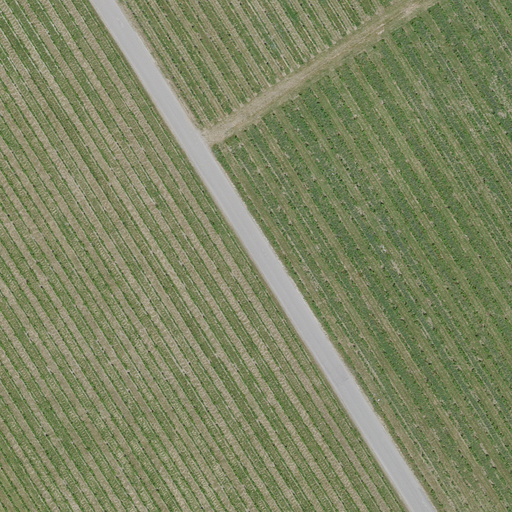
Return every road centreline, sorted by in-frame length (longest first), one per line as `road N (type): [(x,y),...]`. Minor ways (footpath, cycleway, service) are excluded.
road 1 (unclassified): [(420,511),(99,0)]
road 2 (track): [(422,0),(190,147)]
